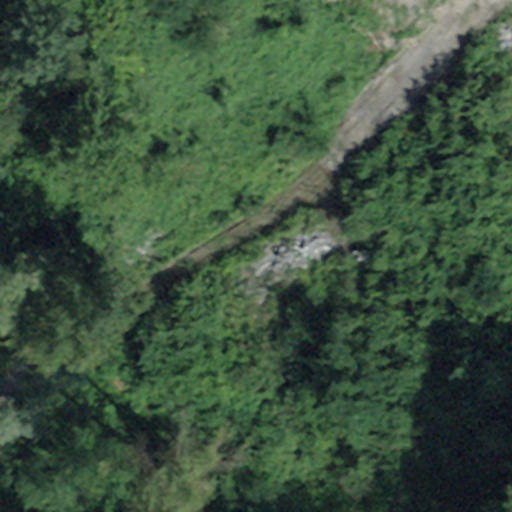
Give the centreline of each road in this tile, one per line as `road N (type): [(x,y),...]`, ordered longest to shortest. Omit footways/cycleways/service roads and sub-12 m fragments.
road 1 (track): [(353,0),(360,111),(323,169),(166,293),(0,394)]
road 2 (track): [(510,0),(468,45),(360,111)]
